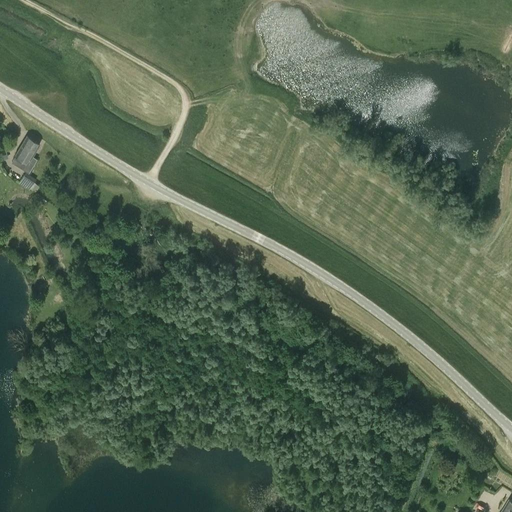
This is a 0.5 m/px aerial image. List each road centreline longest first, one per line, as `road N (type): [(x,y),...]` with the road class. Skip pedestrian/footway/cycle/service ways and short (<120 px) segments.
road 1 (unclassified): [(511,428),(427,349),(317,267),(167,194),(0,88)]
road 2 (track): [(148,183),(186,113),(185,96),(23,0)]
road 3 (track): [(0,40),(57,89),(78,143)]
